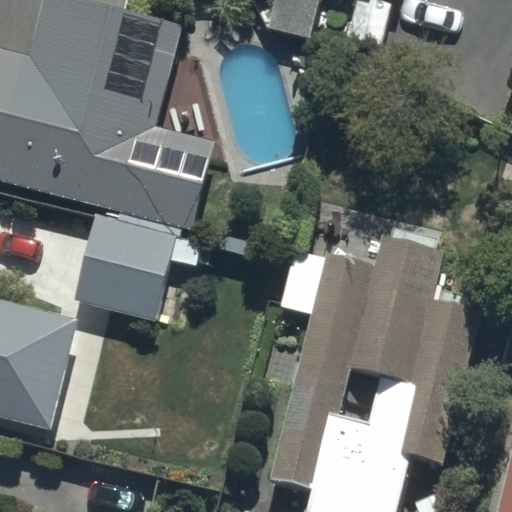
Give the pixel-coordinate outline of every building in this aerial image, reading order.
[(82,0),(43,0),(29,55),(0,47),(0,179),(193,230),(217,141),(156,125),(182,27),(82,0)] [(98,216),(76,301),(156,321),(178,236),(98,216)] [(396,511),(411,456),(443,464),(481,311),(433,299),(445,254),(384,238),(377,266),(329,254),(272,480),(315,491),(309,511),(396,511)] [(0,416),(54,430),(71,359),(70,359),(81,319),(0,298),(0,416)] [(511,511),(511,462),(499,511),(511,511)]
